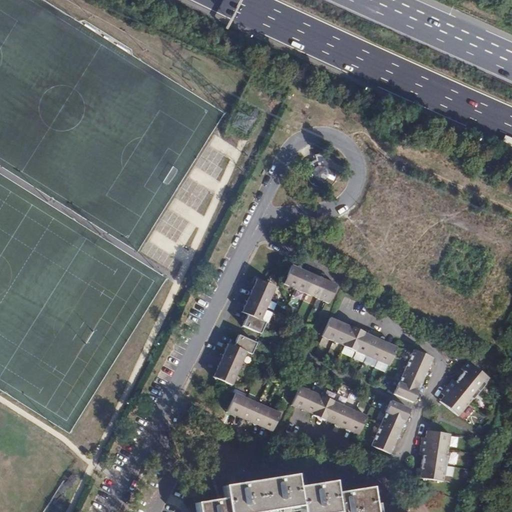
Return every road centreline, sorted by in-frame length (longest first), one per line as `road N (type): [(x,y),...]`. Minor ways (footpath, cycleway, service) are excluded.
road 1 (residential): [(112,511),(259,223)]
road 2 (motorway): [(221,0),(511,131)]
road 3 (residential): [(357,163),(348,147),(325,135),(293,143),(259,223)]
road 4 (motorway): [(511,62),(373,0)]
road 5 (residential): [(259,223),(344,202),(357,163)]
